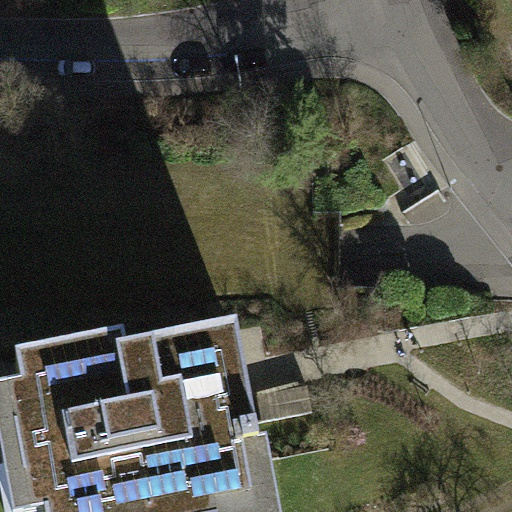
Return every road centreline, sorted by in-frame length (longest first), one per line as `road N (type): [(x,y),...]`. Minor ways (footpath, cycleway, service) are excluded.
road 1 (residential): [(393,16),(222,49),(0,53)]
road 2 (residential): [(393,16),(511,160)]
